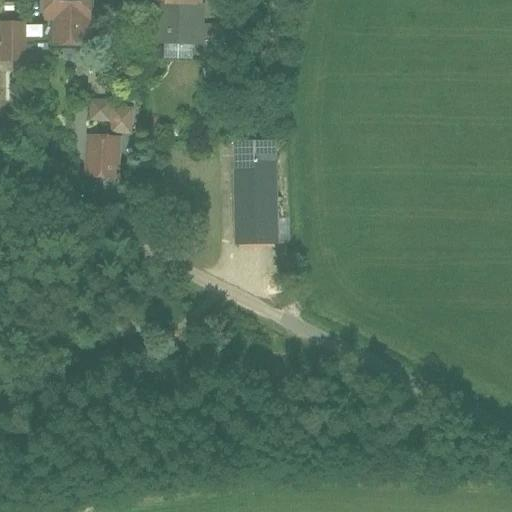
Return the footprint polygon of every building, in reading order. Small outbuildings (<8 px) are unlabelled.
[(51,0),(52,26),(60,26),(62,48),(98,46),(97,25),(103,25),(102,0),(51,0)] [(164,0),(166,48),(207,47),(206,9),(210,8),(210,0),(164,0)] [(208,20),(210,79),(252,78),(251,19),(208,20)] [(31,79),(30,30),(0,31),(2,80),(31,79)] [(132,65),(130,43),(111,44),(113,67),(132,65)] [(127,139),(90,141),(92,186),(130,184),(127,139)] [(236,147),(239,248),(285,247),(282,145),(236,147)]
